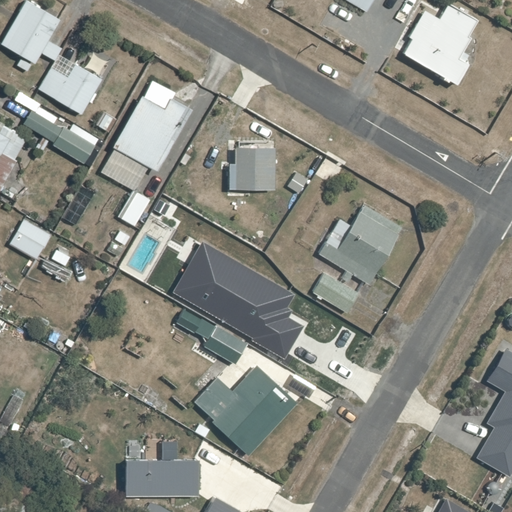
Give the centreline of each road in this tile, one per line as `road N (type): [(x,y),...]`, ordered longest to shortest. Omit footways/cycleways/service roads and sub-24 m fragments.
road 1 (residential): [(163,0),(504,202)]
road 2 (residential): [(325,511),(504,202)]
